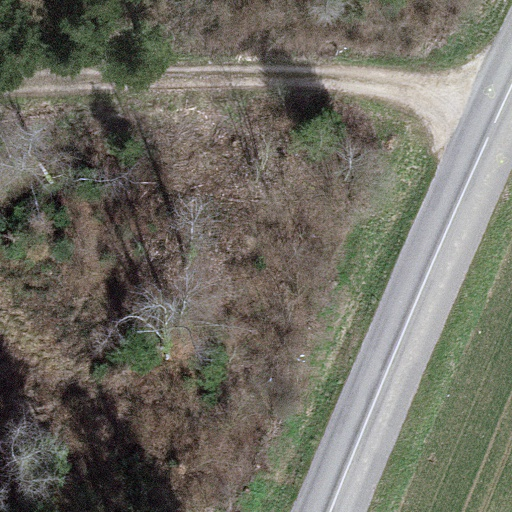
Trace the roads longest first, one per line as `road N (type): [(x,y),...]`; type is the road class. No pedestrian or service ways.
road 1 (track): [(0,90),(321,80),(444,95),(498,116)]
road 2 (secondary): [(511,88),(333,511)]
